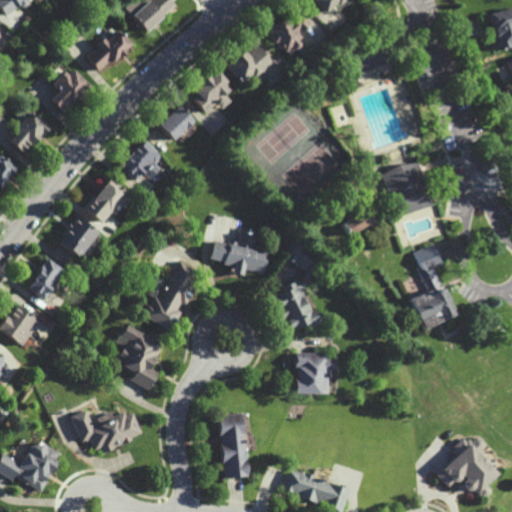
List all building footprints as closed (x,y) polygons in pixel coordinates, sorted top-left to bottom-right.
[(20,6),(18,5),(16,4),(4,14),(0,9),(0,0),(25,0),(25,3),(20,6)] [(169,0),(173,4),(161,14),(162,16),(145,31),(130,14),(146,0),(169,0)] [(341,0),(337,4),(335,2),(324,11),(314,0),(341,0)] [(510,26),(511,26),(511,29),(511,31),(511,44),(501,47),(500,46),(498,47),(498,49),(495,49),(493,42),(490,40),(490,37),(491,35),(492,34),(489,23),(488,23),(486,15),(487,12),(511,6),(511,9),(511,23),(510,24),(510,26)] [(296,38),(299,41),(299,45),(296,48),(292,47),(290,44),(283,49),(276,40),(275,41),(272,41),(268,37),(269,34),(269,33),(267,30),(270,27),(270,26),(271,25),(271,23),(273,22),(274,22),(276,21),(277,21),(283,17),(285,19),(297,9),(309,21),(296,32),(299,35),(296,38)] [(130,43),(124,49),(117,56),(116,56),(110,61),(109,59),(97,70),(85,57),(96,46),(93,43),(101,36),(105,40),(117,29),(130,43)] [(360,73),(359,71),(345,76),(337,51),(376,38),(384,62),(371,66),(372,69),(360,73)] [(270,62),(259,71),(258,71),(252,76),(250,73),(239,82),(224,64),(230,59),(229,58),(235,53),(236,54),(242,49),(245,51),(254,43),(270,62)] [(302,57),(296,50),(303,45),(309,51),(302,57)] [(86,82),(80,89),(81,90),(61,112),(48,99),(57,90),(49,83),(61,70),(66,74),(71,68),(86,82)] [(226,80),(223,82),(230,89),(224,94),(229,100),(219,109),(215,103),(203,112),(190,97),(195,93),(193,90),(201,84),(199,81),(206,74),(209,77),(217,70),(226,80)] [(170,139),(156,124),(177,104),(191,120),(170,139)] [(31,144),(30,143),(21,152),(8,141),(16,131),(13,128),(29,110),(47,126),(31,144)] [(157,155),(157,159),(153,162),(150,162),(143,168),(144,169),(132,181),(118,166),(125,159),(124,158),(129,152),(135,145),(136,146),(142,139),(157,155)] [(0,156),(14,167),(0,183),(0,156)] [(396,216),(394,212),(393,212),(380,174),(417,162),(429,200),(428,201),(429,205),(396,216)] [(98,222),(80,207),(90,196),(92,197),(100,187),(100,186),(107,177),(124,191),(98,222)] [(347,234),(341,224),(349,219),(348,218),(362,209),(369,220),(347,234)] [(94,232),(88,239),(94,244),(82,258),(77,254),(74,257),(57,242),(63,236),(60,234),(65,228),(63,227),(69,221),(69,222),(75,215),(94,232)] [(252,247),(266,250),(261,273),(243,269),(241,275),(230,272),(232,266),(221,263),(222,261),(208,257),(212,240),(227,243),(228,240),(235,242),(239,226),(256,230),(252,247)] [(322,271),(316,267),(315,269),(313,268),(304,287),(304,288),(301,290),(310,310),(312,309),(315,313),(318,311),(323,321),(307,329),(305,325),(288,331),(283,321),(278,323),(273,309),(278,307),(273,296),(279,293),(277,288),(285,284),(286,285),(291,283),(291,282),(299,278),(300,280),(305,270),(281,256),(292,239),(316,253),(315,255),(321,258),(320,261),(325,265),(322,271)] [(418,331),(404,300),(425,290),(414,268),(416,267),(410,252),(430,243),(440,264),(432,268),(453,314),(418,331)] [(58,278),(57,277),(41,299),(26,288),(31,280),(30,279),(35,273),(34,272),(44,258),(63,271),(58,278)] [(191,283),(195,285),(183,305),(179,302),(175,309),(180,312),(168,331),(142,315),(144,312),(143,311),(147,304),(148,305),(153,296),(156,297),(166,281),(164,280),(168,273),(170,274),(178,259),(198,271),(191,283)] [(34,321),(27,332),(28,333),(19,346),(13,342),(13,343),(0,334),(0,319),(3,315),(6,317),(13,306),(34,321)] [(158,349),(154,357),(155,358),(151,364),(150,364),(147,368),(155,373),(150,381),(152,382),(146,391),(126,379),(129,373),(118,366),(122,360),(115,356),(121,346),(126,349),(130,342),(119,335),(125,324),(158,344),(156,348),(158,349)] [(326,359),(333,359),(333,370),(326,370),(326,395),(293,395),(293,381),(295,381),(295,370),(293,370),(293,356),(294,356),(294,353),(326,353),(326,359)] [(120,408),(122,412),(128,409),(138,430),(128,435),(129,438),(101,451),(98,445),(92,448),(86,436),(79,439),(67,413),(81,407),(89,423),(120,408)] [(242,449),(244,450),(244,455),(243,456),(245,474),(223,476),(221,462),(220,462),(217,440),(219,440),(218,434),(217,434),(214,412),(238,410),(239,413),(239,414),(240,417),(239,419),(242,449)] [(47,469),(45,468),(43,471),(45,472),(43,477),(45,479),(39,489),(27,482),(25,482),(17,477),(17,475),(14,473),(11,478),(0,471),(0,451),(18,461),(29,442),(39,439),(41,441),(41,442),(56,451),(53,457),(54,458),(47,469)] [(454,483),(452,481),(446,487),(435,475),(468,444),(480,457),(482,455),(487,461),(485,463),(496,475),(485,485),(491,492),(483,499),(472,487),(468,492),(460,483),(465,479),(462,476),(454,483)] [(302,472),(303,470),(311,474),(311,475),(346,485),(345,487),(347,487),(339,511),(329,508),(330,505),(304,497),(303,499),(293,496),(295,492),(280,487),(287,467),(302,472)]
